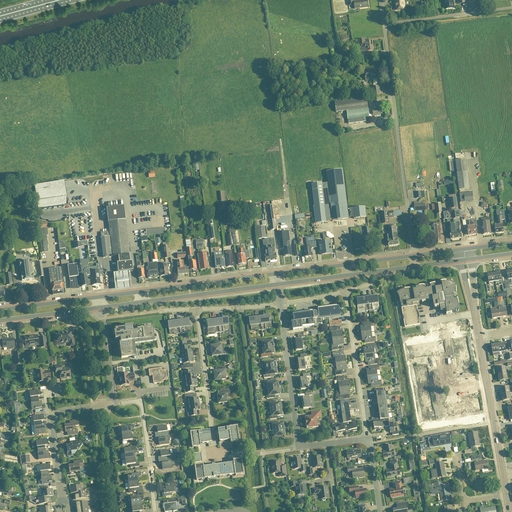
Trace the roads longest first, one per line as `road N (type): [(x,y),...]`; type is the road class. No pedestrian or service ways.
road 1 (unclassified): [(412,255),(383,24)]
road 2 (residential): [(247,455),(215,459),(195,310)]
road 3 (tertiary): [(277,274),(98,297)]
road 4 (tertiary): [(100,309),(278,286)]
road 5 (residential): [(366,439),(344,291)]
road 6 (residential): [(299,446),(280,305)]
road 7 (residential): [(154,511),(141,406),(112,404)]
road 8 (unclassified): [(383,24),(511,8)]
